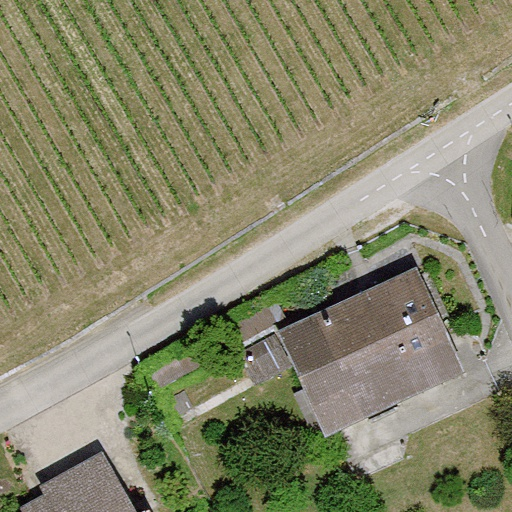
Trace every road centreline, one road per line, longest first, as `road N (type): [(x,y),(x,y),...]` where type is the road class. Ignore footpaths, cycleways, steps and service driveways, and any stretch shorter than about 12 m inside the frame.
road 1 (residential): [(0,415),(440,149)]
road 2 (residential): [(511,301),(440,149)]
